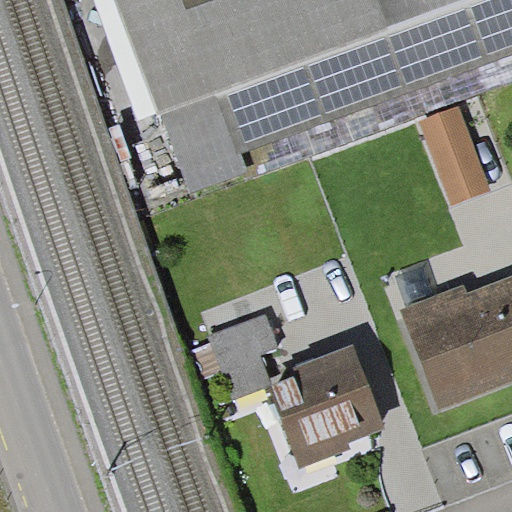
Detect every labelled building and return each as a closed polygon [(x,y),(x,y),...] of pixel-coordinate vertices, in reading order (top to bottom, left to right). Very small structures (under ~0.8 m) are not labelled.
[(93,0),(137,119),(160,111),(113,0),(93,0)] [(511,0),(113,0),(160,111),(190,193),(248,172),(240,152),(511,53),(511,0)] [(491,190),(459,106),(419,121),(452,205),(491,190)] [(465,285),(401,309),(439,409),(511,381),(511,274),(467,292),(465,285)] [(279,347),(266,314),(208,336),(232,399),(272,383),(261,354),(279,347)] [(385,429),(354,344),(292,366),(296,376),(271,385),(301,467),(351,449),(348,442),(385,429)]
